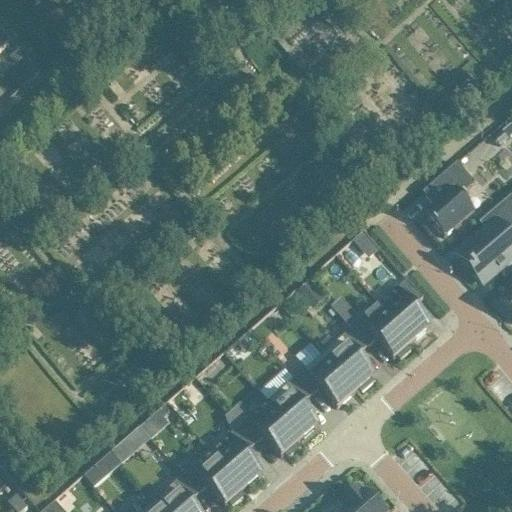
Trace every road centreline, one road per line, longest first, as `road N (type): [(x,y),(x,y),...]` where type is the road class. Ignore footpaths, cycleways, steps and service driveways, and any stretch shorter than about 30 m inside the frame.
road 1 (residential): [(356,432),(477,327)]
road 2 (residential): [(477,327),(385,221)]
road 3 (residential): [(265,511),(356,432)]
